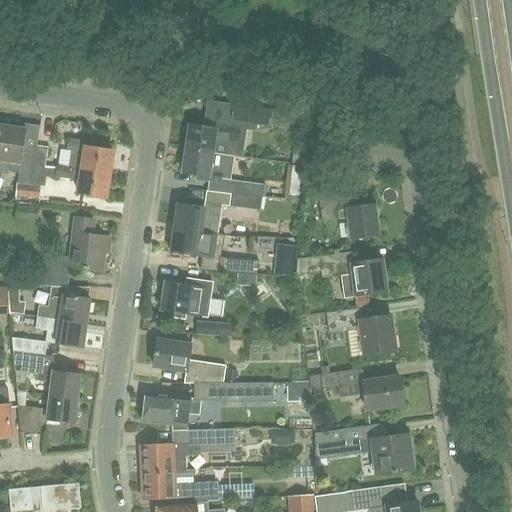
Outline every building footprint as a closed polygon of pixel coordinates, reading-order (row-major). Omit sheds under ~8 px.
[(271,110),(234,105),(232,121),(269,126),(271,110)] [(241,128),(230,127),(204,123),(204,127),(190,125),(186,149),(214,153),(214,154),(237,157),(241,128)] [(25,148),(28,129),(2,125),(0,140),(0,161),(21,165),(18,187),(32,187),(35,165),(38,150),(37,150),(25,148)] [(110,174),(114,151),(97,149),(97,144),(70,140),(68,150),(72,151),(70,168),(110,174)] [(37,145),(37,150),(38,150),(35,165),(46,166),(49,147),(37,145)] [(303,165),(305,149),(294,147),(292,163),(303,165)] [(211,172),(214,154),(214,153),(186,149),(183,173),(197,175),(196,180),(210,182),(210,181),(222,183),(223,173),(211,172)] [(302,181),(303,165),(288,164),(286,179),(302,181)] [(35,165),(32,187),(40,187),(44,188),(46,175),(56,176),(57,168),(46,166),(35,165)] [(110,174),(70,168),(57,166),(57,168),(56,176),(81,180),(79,194),(107,198),(110,174)] [(264,185),(233,181),(231,193),(263,198),(264,185)] [(40,187),(32,187),(18,187),(18,197),(39,198),(40,187)] [(218,235),(223,206),(260,211),(261,199),(207,192),(205,208),(178,204),(175,229),(218,235)] [(348,217),(352,239),(381,234),(376,203),(349,207),(347,193),(319,197),(323,221),(348,217)] [(38,208),(18,206),(16,221),(37,222),(38,208)] [(102,271),(106,239),(92,237),(94,222),(77,220),(72,257),(44,254),(42,270),(70,274),(71,267),(102,271)] [(198,257),(200,246),(222,249),(224,236),(218,235),(175,229),(171,253),(198,257)] [(352,250),(320,255),(296,259),(298,274),(322,271),(323,278),(342,275),(346,297),(356,295),(388,291),(384,258),(354,262),(352,250)] [(257,275),(258,261),(218,258),(202,256),(200,270),(217,272),(257,275)] [(213,283),(187,279),(186,286),(167,283),(163,311),(176,313),(175,319),(186,320),(187,315),(208,318),(213,283)] [(20,287),(8,288),(9,303),(19,303),(20,287)] [(87,324),(91,300),(68,296),(69,287),(52,287),(49,307),(40,306),(38,317),(87,324)] [(397,350),(392,315),(362,320),(360,307),(327,312),(330,332),(347,330),(351,357),(365,355),(397,350)] [(46,343),(84,348),(87,324),(38,317),(37,329),(48,331),(46,343)] [(235,324),(197,321),(196,333),(234,336),(235,324)] [(181,334),(182,325),(172,324),(171,333),(181,334)] [(43,343),(12,339),(13,351),(41,355),(42,355),(43,343)] [(158,341),(154,367),(186,372),(185,384),(196,384),(224,383),(227,367),(190,361),(192,346),(158,341)] [(78,400),(81,375),(67,373),(67,369),(54,367),(53,370),(40,368),(42,355),(41,355),(13,351),(14,365),(39,369),(38,381),(51,382),(50,396),(78,400)] [(363,368),(338,372),(311,375),(313,389),(340,385),(341,396),(366,392),(369,408),(404,403),(400,375),(365,380),(363,368)] [(236,383),(237,372),(228,370),(226,381),(236,383)] [(309,401),(309,382),(285,383),(286,402),(309,401)] [(260,399),(260,384),(224,384),(224,399),(260,399)] [(0,438),(12,438),(9,404),(7,389),(0,389),(0,438)] [(187,430),(189,414),(200,416),(202,400),(196,400),(146,394),(143,422),(173,426),(171,431),(187,430)] [(75,424),(78,400),(50,396),(48,409),(18,406),(20,432),(37,434),(39,422),(47,423),(47,425),(60,426),(61,422),(75,424)] [(374,449),(378,474),(413,469),(408,434),(373,439),(371,425),(341,429),(345,454),(374,449)] [(186,471),(186,456),(199,455),(198,447),(235,445),(234,428),(192,430),(193,443),(140,446),(141,473),(174,471),(175,472),(186,471)] [(219,501),(218,486),(195,488),(195,483),(175,484),(175,472),(174,471),(141,473),(143,500),(194,497),(195,502),(219,501)] [(9,489),(11,511),(70,511),(70,509),(81,507),(79,482),(9,489)] [(419,511),(418,501),(402,503),(402,497),(386,499),(384,486),(351,490),(354,510),(367,509),(367,511),(419,511)] [(315,511),(314,494),(289,496),(289,511),(315,511)] [(329,511),(327,494),(315,496),(317,511),(329,511)]
